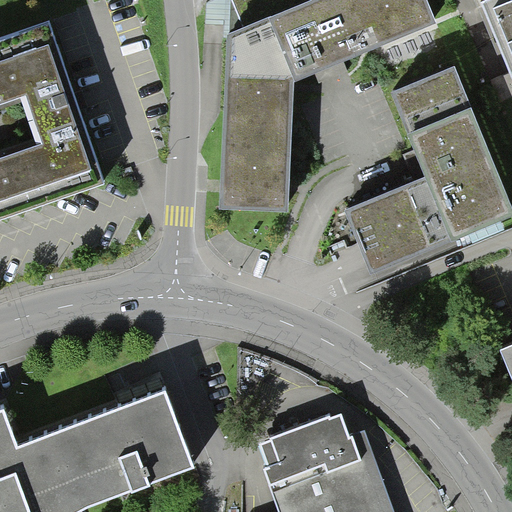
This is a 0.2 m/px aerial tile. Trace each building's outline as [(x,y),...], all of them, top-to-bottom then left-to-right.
[(209,0),(207,1),(206,58),(229,59),(219,206),(289,210),(296,78),(438,23),(429,0),(209,0)] [(511,0),(484,0),(511,66),(511,0)] [(49,24),(0,40),(0,219),(105,183),(49,24)] [(430,173),(349,207),(376,270),(511,211),(511,198),(454,64),(394,90),(430,173)] [(511,370),(511,340),(501,345),(511,370)] [(68,511),(193,466),(165,391),(15,447),(2,412),(0,412),(0,511),(68,511)] [(397,511),(374,446),(361,451),(346,411),(257,443),(282,511),(397,511)]
